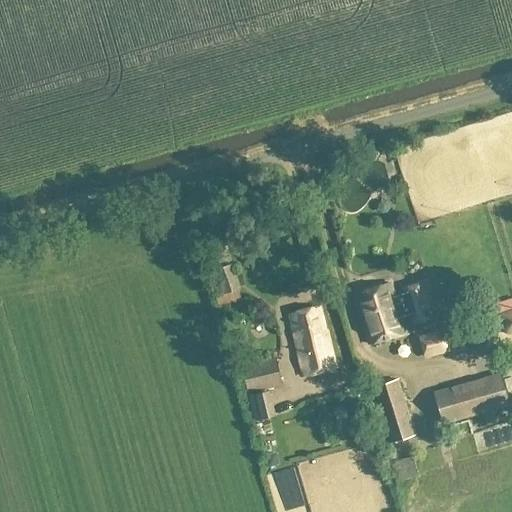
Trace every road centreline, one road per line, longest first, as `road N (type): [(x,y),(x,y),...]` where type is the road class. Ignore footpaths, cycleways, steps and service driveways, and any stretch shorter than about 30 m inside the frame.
road 1 (unclassified): [(0,233),(511,90)]
road 2 (track): [(343,293),(304,148)]
road 3 (track): [(324,295),(284,154)]
